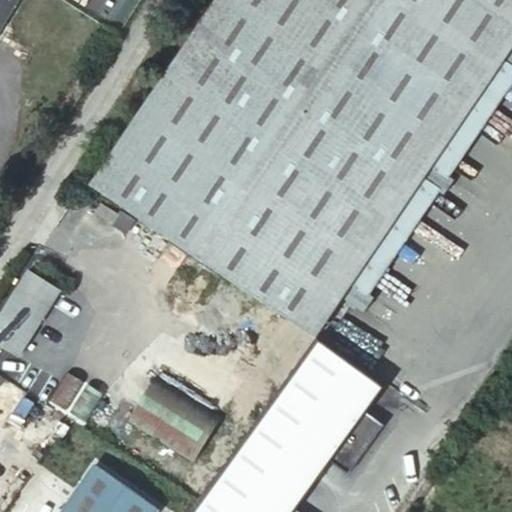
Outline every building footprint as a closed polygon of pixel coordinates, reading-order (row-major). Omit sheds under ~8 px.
[(0,0),(0,29),(18,0),(0,0)] [(511,0),(220,0),(92,183),(274,306),(317,335),(344,296),(365,311),(376,297),(354,281),(426,180),(447,195),(457,180),(436,165),(507,63),(511,66),(511,0)] [(62,289),(31,269),(0,317),(0,340),(21,354),(62,289)] [(87,388),(58,369),(48,386),(77,404),(87,388)] [(222,417),(159,376),(131,421),(195,461),(222,417)] [(156,511),(160,507),(96,463),(63,511),(156,511)]
